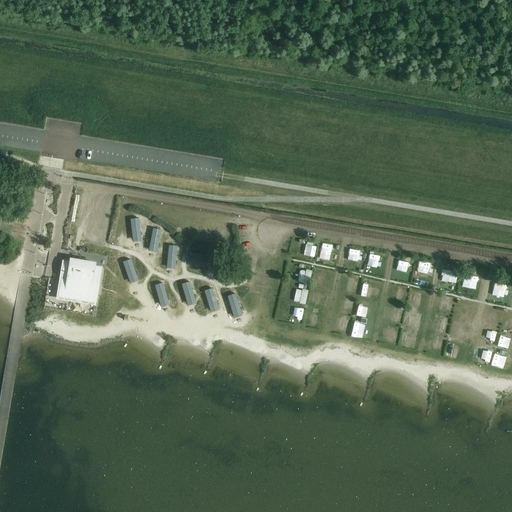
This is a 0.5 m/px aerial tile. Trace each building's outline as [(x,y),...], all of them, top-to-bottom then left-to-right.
[(139,218),(130,219),(132,236),(140,235),(139,218)] [(152,229),(149,245),(158,247),(161,230),(152,229)] [(318,245),(315,256),(329,260),(332,249),(318,245)] [(167,262),(175,263),(176,247),(168,246),(167,262)] [(348,248),(345,261),(358,264),(362,252),(348,248)] [(374,266),(377,255),(364,252),(361,263),(374,266)] [(188,263),(208,266),(210,256),(189,253),(188,263)] [(130,259),(122,262),(128,278),(136,275),(130,259)] [(95,264),(70,260),(69,266),(62,265),(60,276),(61,276),(60,280),(59,280),(59,282),(60,282),(59,289),(72,291),(72,293),(73,293),(72,300),(89,302),(90,296),(91,296),(91,294),(96,295),(97,289),(98,289),(98,287),(97,286),(98,282),(99,282),(101,272),(100,272),(100,267),(95,266),(95,264)] [(319,266),(307,264),(305,278),(317,280),(319,266)] [(295,300),(305,304),(312,285),(302,281),(295,300)] [(181,284),(186,300),(194,298),(189,282),(181,284)] [(159,302),(167,299),(162,283),(154,285),(159,302)] [(212,289),(204,291),(209,307),(217,305),(212,289)] [(235,294),(227,296),(232,312),(240,310),(235,294)] [(287,320),(297,324),(302,314),(291,309),(287,320)] [(285,323),(280,336),(292,340),(296,326),(285,323)] [(466,342),(466,329),(454,328),(453,342),(466,342)] [(300,343),(298,356),(312,358),(314,346),(300,343)] [(283,363),(286,352),(275,348),(271,360),(283,363)] [(322,348),(322,358),(332,358),(332,348),(322,348)] [(450,349),(447,361),(454,362),(456,350),(450,349)] [(497,359),(495,370),(508,372),(509,360),(497,359)] [(403,371),(404,364),(390,362),(389,369),(403,371)] [(420,377),(421,366),(407,365),(406,376),(420,377)]
